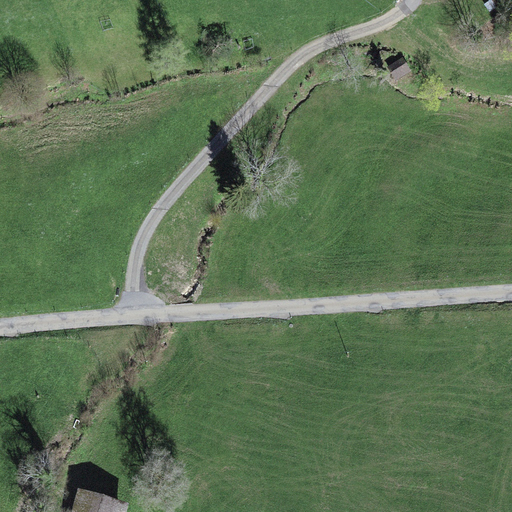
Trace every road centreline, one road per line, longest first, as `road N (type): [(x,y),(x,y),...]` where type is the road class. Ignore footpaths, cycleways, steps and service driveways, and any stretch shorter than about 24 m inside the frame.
road 1 (unclassified): [(511,290),(0,330)]
road 2 (track): [(412,0),(392,17),(300,57),(182,183),(142,242),(134,316)]
